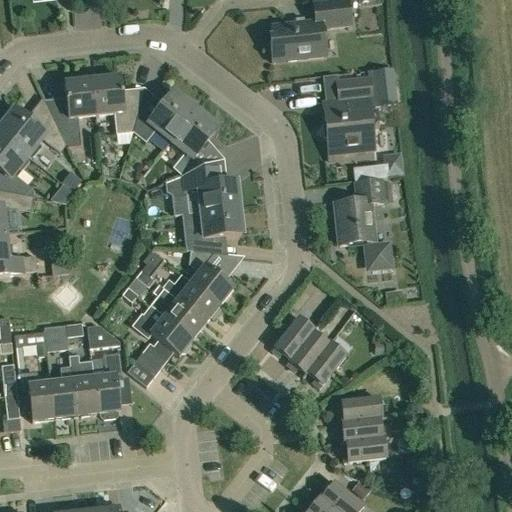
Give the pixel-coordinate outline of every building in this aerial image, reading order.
[(275,63),(326,58),(323,30),(350,27),(347,2),(312,5),(314,24),(271,28),(275,63)] [(340,112),(324,114),(329,156),(372,152),(368,110),(397,108),(393,72),(373,74),(367,74),(368,81),(337,84),(340,112)] [(93,81),(97,117),(115,115),(117,136),(134,134),(142,103),(124,105),(123,93),(121,78),(93,81)] [(79,119),(97,117),(93,81),(65,85),(67,100),(68,111),(51,113),(63,137),(81,135),(79,119)] [(156,131),(170,142),(195,111),(174,94),(165,106),(157,115),(142,103),(134,134),(146,143),(156,131)] [(0,128),(0,135),(28,158),(30,156),(34,159),(40,150),(36,147),(42,140),(60,153),(66,145),(63,137),(51,113),(38,129),(27,120),(24,118),(15,110),(0,128)] [(195,111),(170,142),(185,154),(173,169),(183,177),(183,178),(210,166),(197,155),(208,141),(218,129),(195,111)] [(25,162),(28,158),(0,135),(0,171),(3,173),(0,176),(0,192),(24,197),(32,198),(34,191),(31,189),(14,175),(18,171),(22,172),(27,166),(25,162)] [(219,184),(217,164),(183,178),(183,179),(165,186),(166,195),(176,201),(185,200),(187,215),(238,208),(235,182),(219,184)] [(60,187),(71,196),(81,184),(70,175),(60,187)] [(381,185),(381,183),(355,186),(357,204),(335,206),(339,248),(364,245),(367,268),(372,272),(386,270),(390,265),(388,246),(374,248),(374,244),(370,206),(383,205),(383,203),(393,202),(391,184),(381,185)] [(24,197),(0,192),(1,207),(2,208),(29,213),(32,198),(24,197)] [(192,253),(213,255),(211,238),(224,237),(241,235),(238,208),(187,215),(187,217),(201,215),(203,231),(190,233),(191,246),(183,247),(183,254),(192,253)] [(8,261),(5,235),(0,235),(0,277),(36,273),(34,258),(8,261)] [(204,266),(213,255),(192,253),(189,269),(197,275),(190,284),(219,307),(233,289),(204,266)] [(52,278),(68,277),(67,262),(53,264),(51,267),(52,278)] [(146,266),(142,272),(152,280),(156,274),(146,266)] [(147,291),(153,283),(151,281),(152,280),(142,272),(135,281),(147,291)] [(219,307),(190,284),(180,276),(173,285),(168,281),(162,288),(164,290),(170,295),(206,324),(219,307)] [(163,317),(193,340),(206,324),(170,295),(164,290),(162,288),(160,287),(154,294),(158,297),(150,306),(164,317),(163,317)] [(132,305),(137,298),(127,290),(122,297),(132,305)] [(164,317),(150,306),(143,316),(141,315),(131,327),(147,339),(150,335),(158,342),(153,348),(166,359),(171,352),(178,358),(193,340),(163,317),(164,317)] [(287,366),(313,332),(297,320),(271,352),(278,358),(281,354),(289,361),(285,365),(287,366)] [(67,340),(76,339),(82,339),(81,326),(78,326),(75,327),(65,328),(67,340)] [(67,340),(65,328),(44,330),(44,334),(47,358),(47,354),(68,352),(67,340)] [(90,351),(120,348),(120,344),(118,343),(99,328),(87,329),(90,351)] [(327,345),(313,334),(314,333),(313,332),(287,366),(294,372),(297,369),(304,375),(329,344),(328,343),(327,345)] [(47,358),(44,334),(14,337),(15,350),(18,376),(20,392),(28,392),(32,424),(54,421),(50,384),(38,386),(37,374),(20,376),(20,370),(24,370),(22,349),(36,347),(37,359),(47,358)] [(319,389),(345,357),(329,344),(304,375),(305,376),(306,374),(314,381),(312,384),(319,389)] [(0,356),(12,355),(11,345),(0,346),(0,356)] [(161,369),(168,361),(166,359),(153,348),(149,345),(142,353),(161,369)] [(383,358),(383,347),(374,347),(374,357),(383,358)] [(153,378),(161,369),(142,353),(134,363),(153,378)] [(105,378),(93,379),(97,416),(99,416),(100,420),(103,422),(114,421),(117,418),(116,414),(119,414),(115,380),(121,380),(118,356),(102,358),(105,378)] [(78,364),(77,357),(67,358),(69,368),(70,368),(76,419),(97,416),(93,379),(92,379),(90,363),(78,364)] [(145,388),(153,378),(134,363),(126,372),(145,388)] [(2,378),(14,376),(13,368),(1,369),(2,378)] [(54,421),(76,419),(70,368),(69,368),(60,369),(62,383),(50,384),(54,421)] [(4,387),(15,385),(14,376),(2,378),(4,387)] [(9,434),(21,433),(19,420),(20,420),(17,397),(4,399),(9,434)] [(381,420),(379,400),(338,404),(339,414),(343,413),(344,423),(338,424),(338,425),(381,420)] [(410,408),(411,417),(421,415),(420,407),(410,408)] [(381,440),(379,421),(381,421),(381,420),(338,425),(339,434),(343,434),(344,444),(383,439),(381,440)] [(386,460),(383,439),(344,444),(346,444),(347,455),(343,455),(344,464),(386,460)] [(403,440),(404,451),(419,450),(418,439),(403,440)] [(359,511),(362,508),(329,482),(324,489),(327,492),(320,500),(316,496),(315,497),(334,511),(359,511)] [(371,492),(359,483),(353,492),(364,501),(371,492)] [(334,511),(315,497),(309,504),(313,507),(308,511),(334,511)]
